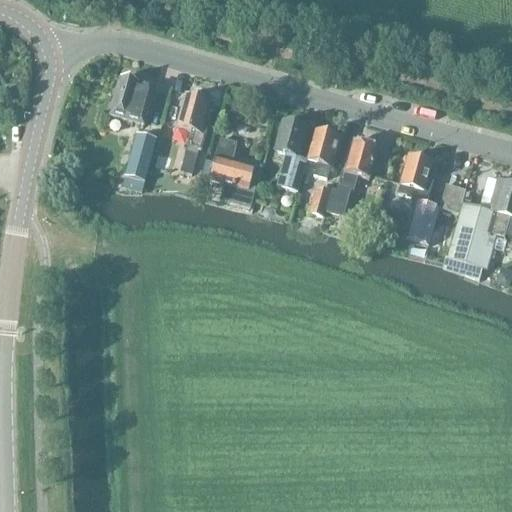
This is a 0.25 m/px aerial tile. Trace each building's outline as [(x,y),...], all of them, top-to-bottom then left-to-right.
[(144,128),(154,91),(138,86),(138,85),(135,85),(133,81),(127,79),(124,81),(121,80),(110,118),(144,128)] [(188,98),(184,97),(175,130),(191,134),(180,174),(191,177),(198,152),(201,153),(208,128),(204,127),(210,104),(197,100),(196,98),(190,96),(188,98)] [(297,195),(306,161),(298,159),(306,131),(296,128),(295,125),(287,123),(285,125),(282,124),(274,153),(286,156),(277,189),(297,195)] [(327,182),(338,139),(330,137),(329,135),(321,132),(319,134),(315,133),(307,162),(316,165),(313,178),(327,182)] [(156,142),(137,137),(122,190),(141,195),(156,142)] [(236,146),(220,142),(209,182),(224,186),(220,203),(250,211),(256,190),(249,188),(254,169),(232,163),(236,146)] [(332,193),(331,193),(323,222),(339,227),(349,193),(354,194),(358,180),(368,182),(378,150),(375,149),(372,147),(368,145),(364,146),(354,143),(345,175),(342,174),(335,198),(331,197),(332,193)] [(429,249),(440,211),(426,207),(429,196),(430,196),(433,184),(427,183),(432,165),(421,162),(420,160),(414,158),(411,160),(408,159),(400,188),(398,196),(412,200),(412,203),(415,204),(405,242),(429,249)] [(445,261),(443,269),(441,280),(477,289),(479,283),(478,283),(482,271),(491,237),(503,240),(509,219),(511,220),(511,185),(507,184),(505,185),(502,184),(498,200),(493,199),(489,213),(463,206),(447,262),(445,261)] [(446,188),(440,211),(458,216),(464,193),(446,188)] [(322,219),(328,198),(315,194),(309,216),(322,219)]
